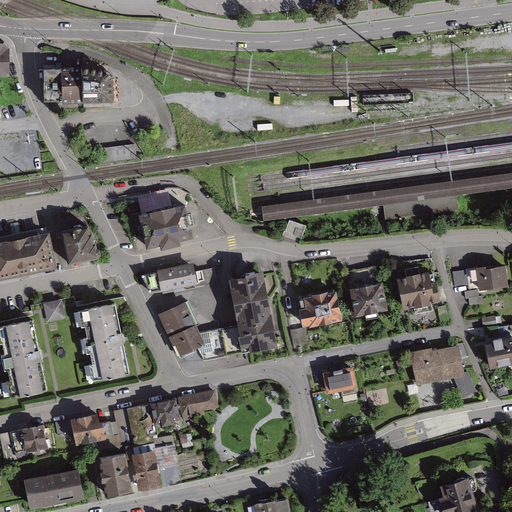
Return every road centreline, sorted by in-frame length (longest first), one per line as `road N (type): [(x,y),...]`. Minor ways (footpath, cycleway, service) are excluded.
road 1 (primary): [(25,29),(285,41),(511,12)]
road 2 (tertiary): [(316,464),(101,511)]
road 3 (residential): [(243,241),(305,252),(438,238)]
road 4 (tertiary): [(499,413),(316,464)]
road 5 (residential): [(0,421),(176,384)]
road 6 (residential): [(243,241),(187,183),(89,194)]
road 7 (residential): [(294,362),(461,327)]
road 8 (residential): [(176,384),(120,267)]
road 9 (residential): [(120,267),(243,241)]
road 10 (residential): [(0,291),(120,267)]
road 11 (residential): [(176,384),(294,362)]
